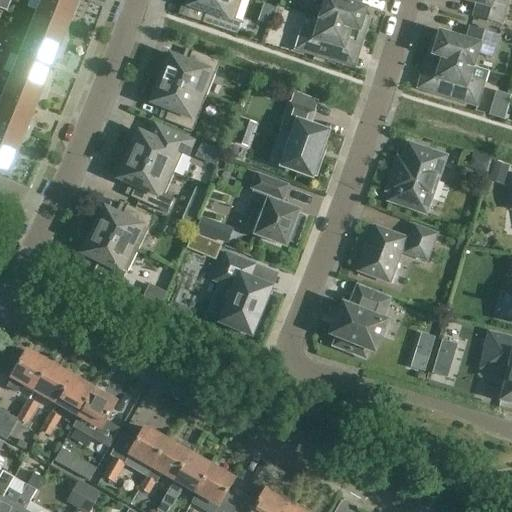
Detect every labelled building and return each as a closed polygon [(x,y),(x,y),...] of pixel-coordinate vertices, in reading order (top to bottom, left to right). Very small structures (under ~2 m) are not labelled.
[(11,3),(2,0),(0,0),(0,9),(7,12),(11,3)] [(43,0),(38,13),(70,26),(78,4),(68,0),(43,0)] [(235,21),(242,0),(186,0),(185,5),(207,12),(203,24),(237,36),(242,23),(235,21)] [(325,0),(320,19),(365,33),(370,18),(365,17),(368,9),(342,1),(341,0),(325,0)] [(508,3),(498,0),(457,0),(477,5),(473,18),(502,26),(508,3)] [(70,26),(38,13),(29,34),(65,49),(68,41),(66,34),(70,26)] [(365,33),(320,19),(316,31),(303,27),(295,51),(328,61),(332,47),(354,54),(360,50),(365,33)] [(429,54),(474,68),(478,55),(492,59),(499,37),(470,28),(466,40),(440,32),(438,40),(433,39),(429,54)] [(65,49),(29,34),(21,55),(53,68),(56,60),(62,57),(65,49)] [(157,78),(206,98),(220,63),(192,52),(188,64),(171,57),(167,67),(162,66),(157,78)] [(474,68),(429,54),(423,71),(427,77),(442,82),(438,96),(477,108),(484,84),(471,80),(474,68)] [(53,68),(21,55),(12,76),(48,91),(51,83),(49,76),(53,68)] [(48,91),(12,76),(4,98),(36,110),(39,103),(45,99),(48,91)] [(206,98),(157,78),(152,91),(157,93),(153,103),(169,110),(165,122),(193,133),(206,98)] [(36,110),(4,98),(0,106),(0,120),(31,133),(34,125),(32,118),(36,110)] [(322,161),(319,160),(328,133),(309,126),(314,114),(291,106),(283,128),(295,132),(282,168),(312,178),(313,177),(316,178),(322,161)] [(31,133),(0,120),(0,145),(18,153),(22,145),(28,141),(31,133)] [(125,155),(173,176),(189,142),(161,130),(156,141),(140,134),(135,144),(131,142),(125,155)] [(18,153),(0,145),(0,170),(10,175),(18,153)] [(409,146),(403,163),(399,162),(394,174),(391,175),(388,186),(389,189),(388,192),(393,193),(390,201),(425,214),(444,158),(409,146)] [(173,176),(125,155),(120,168),(124,169),(119,179),(136,187),(131,198),(168,215),(175,200),(165,196),(173,176)] [(486,174),(489,162),(473,157),(469,168),(486,174)] [(509,167),(494,162),(488,182),(504,186),(509,167)] [(294,244),(303,220),(297,218),(300,212),(280,205),(281,201),(282,201),(288,187),(257,175),(252,190),(255,191),(251,200),(264,204),(260,214),(264,215),(256,236),(286,247),(289,242),(294,244)] [(90,230),(137,253),(154,220),(127,206),(122,218),(105,210),(101,220),(96,217),(90,230)] [(192,225),(197,212),(188,208),(182,221),(192,225)] [(202,219),(196,234),(227,245),(233,230),(202,219)] [(436,236),(415,227),(410,241),(375,228),(359,272),(389,284),(401,252),(427,262),(436,236)] [(137,253),(90,230),(84,242),(88,244),(83,254),(100,262),(94,274),(121,287),(137,253)] [(226,255),(218,275),(214,283),(218,285),(206,315),(222,322),(222,323),(251,335),(270,289),(249,280),(254,267),(226,255)] [(369,349),(374,351),(386,323),(373,318),(376,309),(354,300),(350,309),(345,307),(334,335),(339,337),(335,347),(365,359),(369,349)] [(511,339),(487,333),(478,370),(509,378),(506,386),(504,386),(500,402),(511,405),(511,339)] [(457,346),(442,342),(439,350),(454,355),(457,346)] [(35,392),(49,366),(26,353),(6,388),(18,395),(23,385),(35,392)] [(427,363),(414,359),(411,369),(424,373),(427,363)] [(49,366),(35,392),(57,403),(71,378),(49,366)] [(71,378),(57,403),(80,416),(94,391),(71,378)] [(94,391),(80,416),(103,429),(117,404),(94,391)] [(10,438),(30,401),(27,399),(17,420),(0,410),(0,438),(6,441),(8,437),(10,438)] [(30,401),(10,438),(14,440),(22,423),(28,426),(39,406),(30,401)] [(40,431),(50,437),(61,419),(50,413),(40,431)] [(153,469),(167,442),(145,430),(138,443),(130,456),(130,455),(124,466),(125,466),(146,477),(147,478),(153,469)] [(27,445),(20,441),(17,446),(24,450),(27,445)] [(175,481),(190,455),(189,455),(188,455),(190,451),(190,448),(182,444),(179,444),(177,448),(176,447),(167,442),(153,469),(147,478),(156,483),(162,474),(175,481)] [(198,494),(212,468),(190,455),(175,481),(157,511),(158,511),(167,511),(170,507),(172,508),(185,487),(198,494)] [(125,466),(124,466),(112,459),(102,477),(115,484),(125,466)] [(88,464),(81,477),(90,482),(97,469),(88,464)] [(241,500),(229,493),(235,481),(212,468),(198,494),(191,506),(202,511),(235,511),(245,495),(244,495),(241,500)] [(0,504),(9,489),(15,479),(3,472),(0,477),(0,504)] [(0,511),(25,511),(31,503),(30,503),(43,479),(33,474),(21,496),(9,489),(0,504),(0,511)] [(147,478),(146,477),(139,490),(140,490),(149,496),(156,483),(147,478)] [(77,510),(89,488),(79,482),(66,504),(77,510)] [(89,488),(77,510),(81,511),(90,511),(101,494),(89,488)] [(285,511),(289,504),(267,491),(259,504),(255,501),(249,511),(285,511)] [(245,495),(235,511),(249,511),(255,501),(245,495)] [(46,511),(31,503),(25,511),(46,511)]
